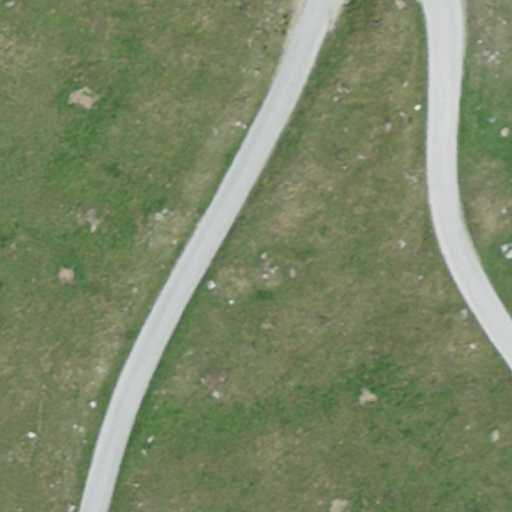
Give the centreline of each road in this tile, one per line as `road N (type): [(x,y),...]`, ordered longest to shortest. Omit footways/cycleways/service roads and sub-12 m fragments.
road 1 (track): [(323,0),(239,180),(150,342),(91,511)]
road 2 (track): [(511,344),(460,259),(446,213),(442,0)]
